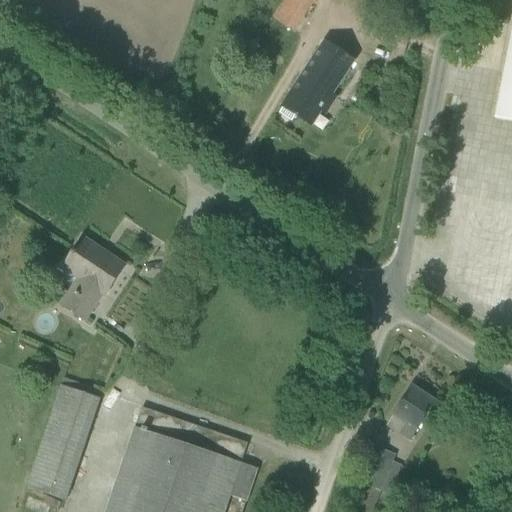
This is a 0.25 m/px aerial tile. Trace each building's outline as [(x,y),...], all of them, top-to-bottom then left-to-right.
[(285,0),(284,2),(306,17),(317,0),(285,0)] [(511,27),(495,119),(511,122),(511,27)] [(333,97),(350,69),(319,49),(282,108),(284,109),(280,115),(292,123),(296,117),(312,128),(326,106),(331,108),(337,99),(333,97)] [(483,170),(511,175),(511,191),(505,229),(502,234),(511,235),(511,246),(511,249),(494,246),(502,205),(489,229),(465,216),(462,216),(450,279),(495,304),(511,307),(511,296),(508,294),(511,286),(511,156),(486,152),(483,170)] [(107,298),(126,266),(83,240),(64,269),(79,280),(61,307),(85,322),(103,295),(107,298)] [(315,385),(325,388),(329,375),(320,372),(315,385)] [(27,489),(66,502),(100,400),(62,387),(27,489)] [(410,441),(435,404),(412,389),(388,426),(410,441)] [(248,445),(142,409),(107,511),(226,511),(231,498),(247,503),(258,470),(242,465),(248,445)] [(369,488),(359,511),(373,511),(382,491),(396,456),(382,451),(368,488),(369,488)]
